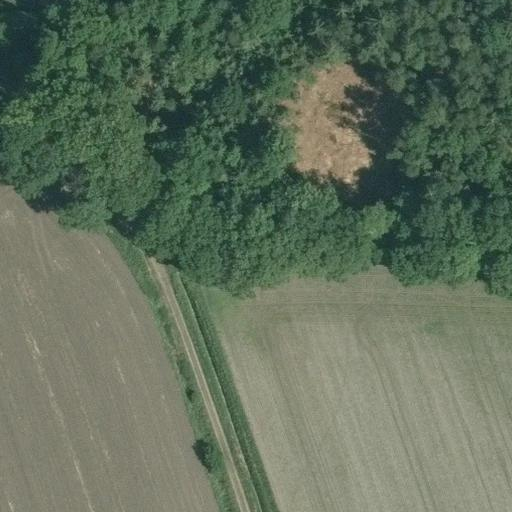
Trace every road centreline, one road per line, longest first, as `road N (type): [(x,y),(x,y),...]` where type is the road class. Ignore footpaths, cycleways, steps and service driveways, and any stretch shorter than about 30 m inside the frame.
road 1 (track): [(243,511),(146,233)]
road 2 (unclassified): [(146,233),(0,64)]
